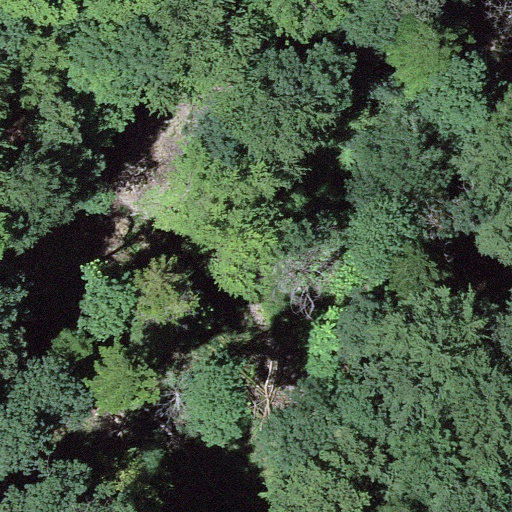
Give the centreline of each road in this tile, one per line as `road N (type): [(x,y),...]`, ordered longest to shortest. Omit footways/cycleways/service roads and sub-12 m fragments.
road 1 (track): [(288,455),(478,114),(511,71)]
road 2 (track): [(276,511),(288,455),(211,430),(74,511)]
